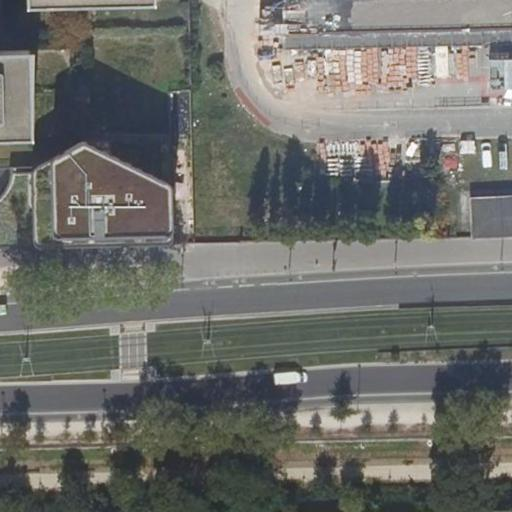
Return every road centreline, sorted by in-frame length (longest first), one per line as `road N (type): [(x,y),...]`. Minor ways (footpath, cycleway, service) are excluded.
road 1 (primary): [(511,287),(0,318)]
road 2 (primary): [(0,397),(511,375)]
